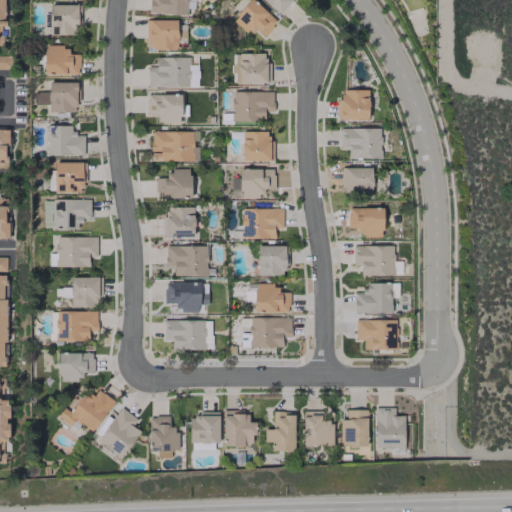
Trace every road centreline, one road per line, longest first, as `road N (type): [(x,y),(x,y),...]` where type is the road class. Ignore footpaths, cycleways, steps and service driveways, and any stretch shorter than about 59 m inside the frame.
road 1 (tertiary): [(355,0),(399,70),(428,158),(432,364)]
road 2 (residential): [(135,360),(120,0)]
road 3 (residential): [(323,375),(323,293),(304,135),(311,44)]
road 4 (residential): [(432,364),(417,376),(162,380),(144,375),(135,360)]
road 5 (motorway): [(511,509),(329,511)]
